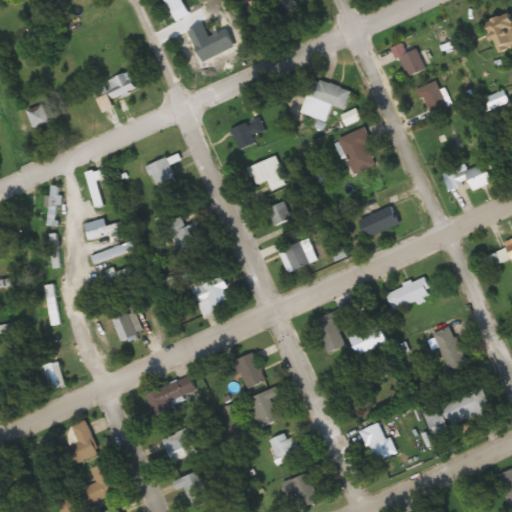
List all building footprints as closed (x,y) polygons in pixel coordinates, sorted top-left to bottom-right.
[(511,48),(511,13),(492,22),(505,51),(511,48)] [(428,69),(419,49),(401,58),(410,78),(428,69)] [(108,81),(115,99),(137,91),(130,72),(108,81)] [(302,113),(327,122),(333,105),(345,110),(352,91),(314,78),(302,113)] [(419,87),(421,100),(428,99),(432,117),(448,114),(443,83),(419,87)] [(511,101),(508,92),(488,100),(492,110),(511,101)] [(51,121),(43,104),(27,112),(35,129),(51,121)] [(232,131),(241,151),(257,143),(254,137),(266,131),(260,118),(232,131)] [(340,138),(353,175),(381,165),(368,129),(340,138)] [(249,169),(257,186),(268,181),(272,191),(289,184),(277,156),(249,169)] [(148,167),(159,191),(179,182),(167,158),(148,167)] [(477,192),(498,182),(489,162),(470,171),(468,165),(451,172),(459,190),(473,183),(477,192)] [(274,228),(293,220),(286,203),(267,210),(274,228)] [(371,239),(403,224),(395,206),(362,220),(371,239)] [(180,253),(205,242),(196,223),(188,227),(183,217),(166,224),(180,253)] [(131,220),(108,227),(106,219),(85,224),(90,242),(123,233),(125,240),(114,244),(115,248),(92,254),(94,262),(139,250),(131,220)] [(303,244),(286,248),(292,270),(309,266),(303,244)] [(193,293),(204,315),(234,301),(222,278),(193,293)] [(433,298),(428,279),(387,291),(393,310),(433,298)] [(348,346),(332,312),(315,320),(330,354),(348,346)] [(113,320),(122,342),(139,335),(131,313),(113,320)] [(433,335),(438,347),(440,346),(453,377),(471,370),(453,327),(433,335)] [(269,380),(253,353),(228,367),(234,378),(241,374),(251,391),(269,380)] [(341,388),(356,414),(377,402),(362,376),(341,388)] [(156,423),(177,416),(172,402),(198,394),(193,378),(147,393),(156,423)] [(250,399),(264,428),(282,419),(273,400),(282,395),(278,386),(250,399)] [(424,409),(431,431),(477,416),(480,424),(495,419),(485,389),(424,409)] [(72,446),(59,451),(66,469),(101,455),(88,421),(66,430),(72,446)] [(362,432),(377,464),(398,455),(383,422),(362,432)] [(201,452),(191,428),(163,439),(173,464),(201,452)] [(281,466),(301,456),(289,432),(269,442),(281,466)] [(98,483),(80,491),(88,507),(119,492),(105,464),(92,471),(98,483)] [(175,483),(178,492),(186,488),(196,509),(214,500),(201,471),(175,483)] [(511,511),(511,471),(496,478),(509,511),(511,511)] [(303,509),(321,502),(310,474),(283,484),(288,498),(298,494),(303,509)]
